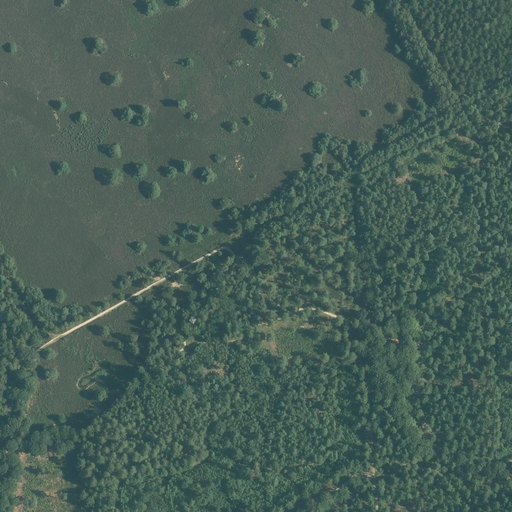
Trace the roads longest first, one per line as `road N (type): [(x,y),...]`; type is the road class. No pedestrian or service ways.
road 1 (track): [(61,337),(225,246),(241,260),(245,285),(291,314),(320,308),(365,332),(413,315),(420,370),(410,389),(419,428),(450,461),(511,462)]
road 2 (track): [(365,332),(378,511)]
road 3 (track): [(401,0),(460,98),(511,75)]
